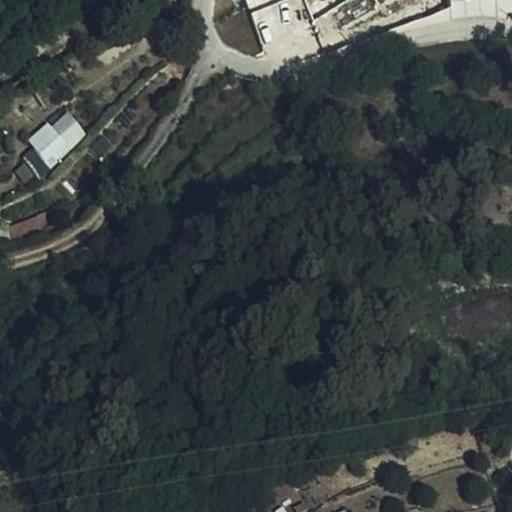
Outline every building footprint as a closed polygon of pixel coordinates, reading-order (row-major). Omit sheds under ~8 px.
[(412,27),(432,19),(427,3),(407,9),(412,27)] [(36,153),(56,135),(48,126),(29,144),(36,153)] [(71,152),(56,135),(36,153),(51,170),(71,152)] [(51,170),(36,153),(25,163),(41,180),(51,170)] [(17,246),(45,235),(38,218),(10,229),(17,246)]
